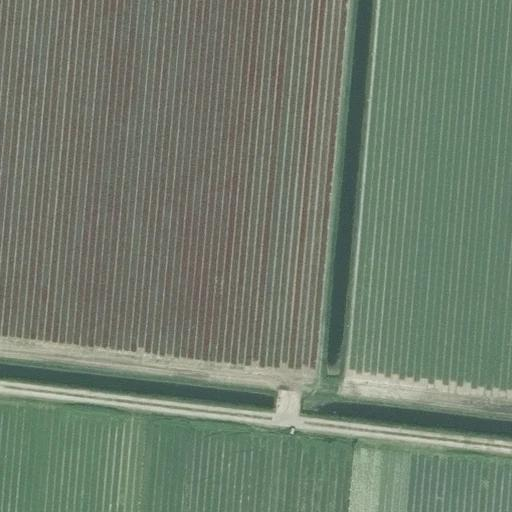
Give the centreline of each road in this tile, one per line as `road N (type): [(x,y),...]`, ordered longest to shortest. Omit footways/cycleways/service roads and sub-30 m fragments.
road 1 (track): [(0,385),(287,420)]
road 2 (track): [(287,420),(511,447)]
